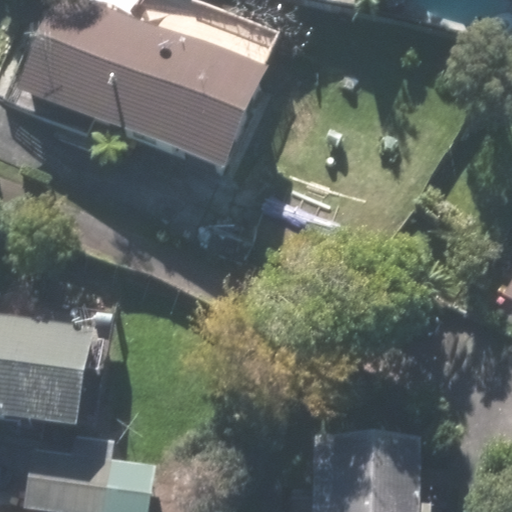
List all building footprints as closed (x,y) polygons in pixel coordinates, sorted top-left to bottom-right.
[(55,0),(8,104),(222,200),(269,95),(55,0)] [(511,295),(496,322),(511,331),(511,295)] [(0,332),(0,440),(72,454),(91,349),(0,332)] [(417,511),(419,454),(309,451),(307,511),(417,511)] [(148,511),(153,483),(30,461),(20,511),(148,511)]
